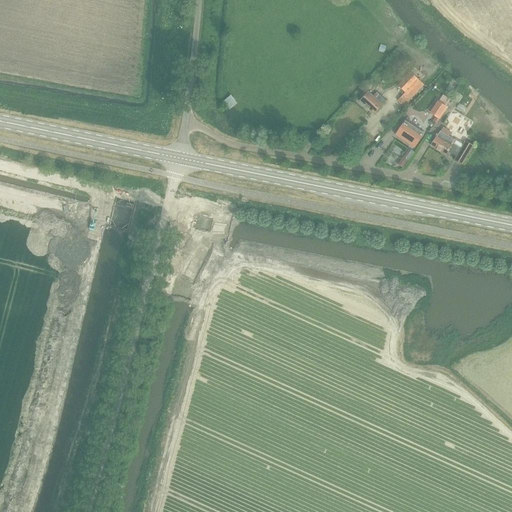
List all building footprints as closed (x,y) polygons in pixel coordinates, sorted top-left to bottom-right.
[(407,91),(420,79),(413,72),(401,84),(407,91)] [(241,91),(233,97),(240,105),(248,99),(241,91)] [(375,113),(387,100),(381,94),(377,98),(370,92),(362,100),(375,113)] [(431,113),(438,118),(446,107),(438,102),(431,113)] [(415,147),(425,133),(409,122),(411,119),(409,117),(397,135),(415,147)] [(437,137),(431,146),(446,155),(448,151),(456,156),(454,160),(462,164),(473,146),(465,141),(462,148),(453,143),(455,140),(449,136),(451,132),(443,127),(441,131),(440,131),(437,137)]
